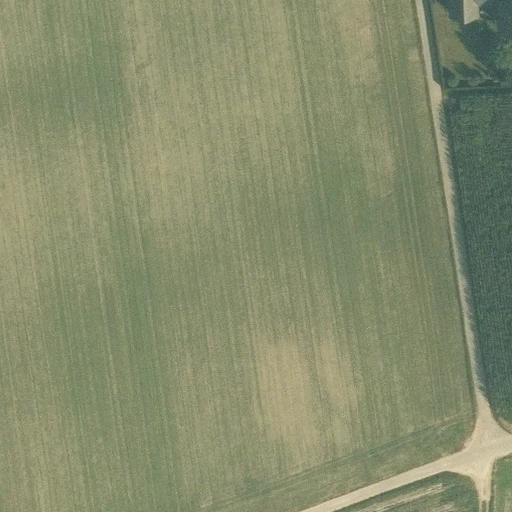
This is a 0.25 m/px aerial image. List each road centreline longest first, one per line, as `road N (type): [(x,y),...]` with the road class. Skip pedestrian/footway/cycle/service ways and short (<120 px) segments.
road 1 (unclassified): [(488,446),(423,0)]
road 2 (track): [(511,447),(488,446),(312,511)]
